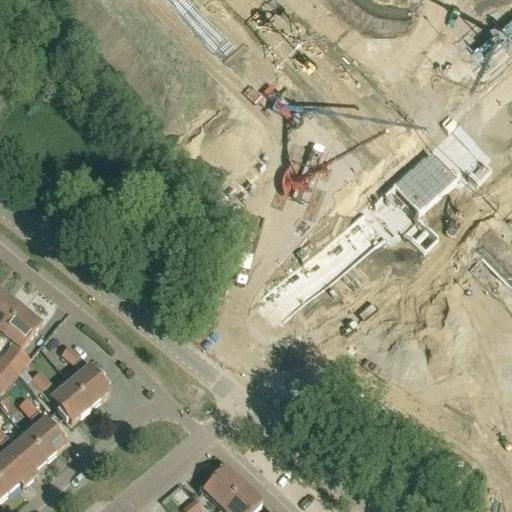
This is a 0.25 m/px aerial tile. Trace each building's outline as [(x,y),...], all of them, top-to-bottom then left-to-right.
[(249,144),(266,127),(256,116),(238,134),(249,144)] [(22,312),(3,297),(0,300),(0,336),(1,338),(22,312)] [(21,354),(42,328),(22,312),(1,338),(12,347),(0,362),(0,395),(14,383),(17,380),(22,373),(25,369),(32,362),(21,354)] [(482,317),(464,331),(472,341),(490,327),(482,317)] [(69,350),(61,359),(73,369),(81,360),(69,350)] [(89,370),(69,387),(90,412),(110,395),(89,370)] [(41,375),(35,380),(32,383),(41,395),(50,388),(41,375)] [(90,412),(69,387),(49,403),(70,428),(90,412)] [(66,447),(45,423),(28,401),(18,410),(35,431),(26,439),(47,464),(66,447)] [(47,464),(26,439),(15,448),(0,431),(0,448),(6,456),(30,484),(38,477),(35,474),(47,464)] [(30,484),(6,456),(0,448),(0,487),(8,497),(20,487),(22,490),(30,484)] [(219,511),(222,511),(244,490),(225,472),(203,495),(219,511)] [(68,488),(55,500),(61,507),(75,495),(68,488)] [(258,511),(262,508),(244,490),(222,511),(258,511)] [(201,511),(193,503),(183,511),(201,511)]
